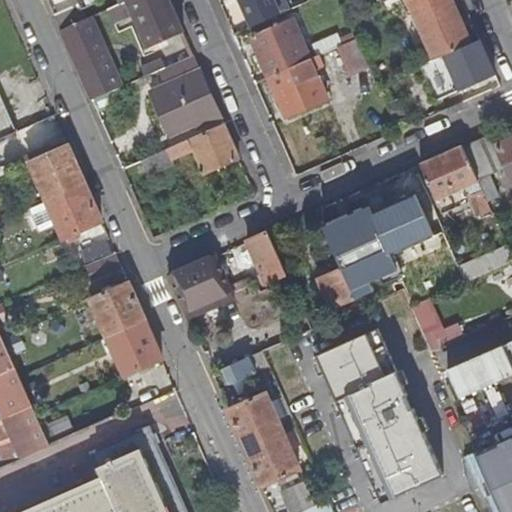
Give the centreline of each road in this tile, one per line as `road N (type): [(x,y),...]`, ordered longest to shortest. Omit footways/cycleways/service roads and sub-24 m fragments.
road 1 (residential): [(26,0),(143,261)]
road 2 (residential): [(143,261),(251,511)]
road 3 (residential): [(285,202),(511,103)]
road 4 (residential): [(285,202),(194,0)]
road 5 (residential): [(143,261),(285,202)]
